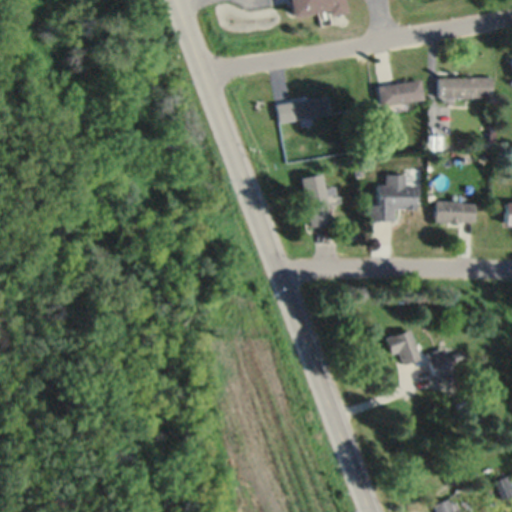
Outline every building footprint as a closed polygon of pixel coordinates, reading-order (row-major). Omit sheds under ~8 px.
[(290,0),(294,13),(325,6),(327,15),(344,11),(341,0),(290,0)] [(489,76),(435,76),(435,98),(489,98),(489,76)] [(421,99),(419,79),(375,84),(378,105),(421,99)] [(272,103),(274,122),(327,114),(324,95),(272,103)] [(296,177),(307,228),(329,223),(318,172),(296,177)] [(414,184),(403,184),(403,173),(381,173),(381,184),(374,184),(374,203),(364,203),(364,220),(391,220),(391,207),(414,207),(414,184)] [(472,221),(472,200),(430,200),(430,221),(472,221)] [(415,359),(409,330),(381,336),(384,354),(396,352),(398,362),(415,359)] [(436,382),(453,374),(440,346),(423,354),(436,382)] [(511,493),(503,475),(491,480),(499,498),(511,493)] [(449,511),(452,511),(447,497),(430,503),(432,511),(449,511)]
